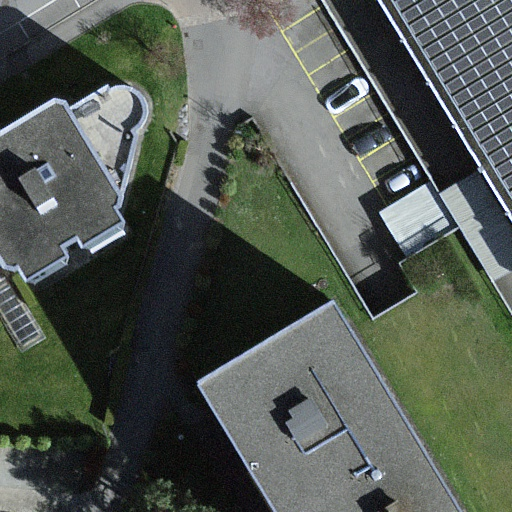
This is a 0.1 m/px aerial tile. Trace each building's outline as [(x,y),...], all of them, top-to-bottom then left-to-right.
[(511,0),(388,0),(511,203),(511,0)] [(399,46),(371,63),(439,172),(467,155),(399,46)] [(130,232),(119,214),(136,204),(153,104),(115,88),(72,110),(64,97),(0,136),(0,270),(10,265),(18,279),(29,272),(38,287),(77,263),(69,251),(86,240),(94,254),(130,232)] [(288,511),(314,511),(435,440),(350,299),(210,382),(288,511)] [(478,511),(435,440),(314,511),(478,511)]
